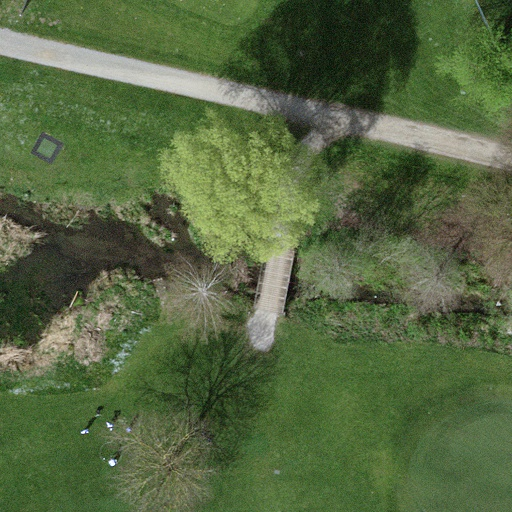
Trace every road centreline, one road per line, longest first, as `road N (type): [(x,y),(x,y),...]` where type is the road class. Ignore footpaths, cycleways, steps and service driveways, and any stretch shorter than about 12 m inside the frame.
road 1 (track): [(0,51),(511,169)]
road 2 (track): [(320,125),(294,188),(261,367)]
